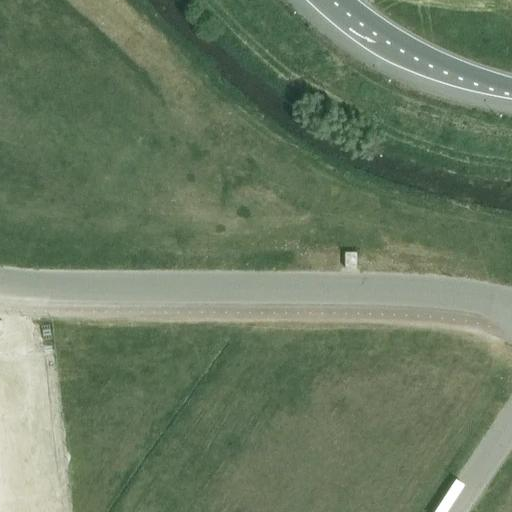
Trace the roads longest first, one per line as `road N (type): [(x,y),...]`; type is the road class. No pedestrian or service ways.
road 1 (unclassified): [(0,285),(422,293),(511,304)]
road 2 (motorway): [(341,0),(415,52),(511,90)]
